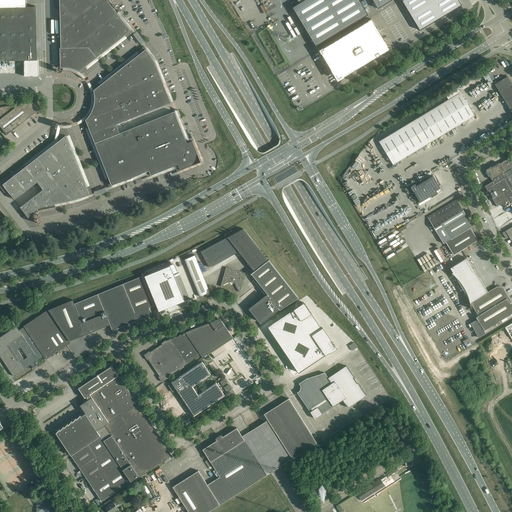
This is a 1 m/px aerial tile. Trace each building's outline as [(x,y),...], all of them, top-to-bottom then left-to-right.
[(79,71),(131,31),(117,13),(109,4),(109,3),(108,2),(108,1),(108,0),(107,0),(59,0),(61,48),(60,48),(60,58),(60,66),(60,67),(61,67),(63,67),(63,68),(65,68),(66,68),(68,68),(70,68),(71,68),(72,69),(74,69),(75,70),(76,70),(78,71),(79,71)] [(358,0),(305,0),(293,8),(316,46),(368,15),(358,0)] [(372,0),(378,8),(392,0),(372,0)] [(458,0),(402,0),(420,31),(462,5),(458,0)] [(37,76),(37,60),(38,60),(37,60),(35,6),(26,7),(0,7),(0,60),(24,60),(24,74),(25,76),(33,76),(38,76),(37,76)] [(371,19),(319,50),(338,81),(389,50),(371,19)] [(174,112),(119,133),(116,124),(170,103),(171,103),(155,64),(154,62),(154,60),(153,59),(152,57),(151,56),(145,49),(94,90),(94,91),(94,92),(94,93),(94,94),(94,96),(94,97),(94,99),(94,100),(94,101),(94,102),(94,103),(94,104),(93,106),(93,107),(93,108),(93,109),(92,110),(91,111),(91,113),(90,115),(88,116),(88,117),(87,118),(86,119),(86,120),(112,185),(149,171),(151,175),(178,164),(180,170),(191,166),(200,162),(196,152),(197,152),(192,141),(187,143),(185,140),(186,140),(174,111),(174,112)] [(494,84),(498,90),(511,113),(511,84),(507,76),(494,84)] [(448,99),(379,141),(393,164),(474,116),(460,93),(448,99)] [(38,110),(32,102),(0,107),(0,126),(7,135),(38,110)] [(60,130),(58,142),(26,166),(24,163),(0,181),(0,186),(5,193),(8,191),(15,200),(37,182),(43,189),(20,207),(28,218),(32,212),(35,214),(36,213),(37,212),(38,211),(39,211),(40,210),(41,210),(56,207),(55,203),(70,201),(73,200),(75,200),(77,199),(80,198),(90,194),(63,129),(60,129),(60,130)] [(511,161),(510,157),(499,163),(494,166),(493,164),(492,164),(491,165),(491,166),(491,167),(486,170),(492,180),(493,180),(493,181),(484,186),(497,207),(503,203),(506,208),(511,204),(511,205),(511,226),(505,231),(511,242),(511,161)] [(415,184),(411,187),(420,202),(430,196),(431,197),(435,195),(438,193),(436,190),(440,188),(433,176),(416,186),(415,184)] [(427,217),(443,244),(446,242),(453,255),(478,240),(470,228),(471,227),(464,215),(465,214),(456,199),(452,202),(435,213),(427,217)] [(269,260),(244,229),(227,237),(225,238),(201,252),(209,267),(239,251),(254,271),(250,274),(251,274),(268,295),(251,309),(261,322),(278,308),(280,310),(298,298),(269,260)] [(184,259),(199,296),(209,292),(194,255),(184,259)] [(467,258),(450,268),(453,272),(451,273),(455,276),(460,284),(470,300),(472,310),(474,309),(478,316),(476,317),(477,319),(474,321),(471,323),(478,338),(481,335),(485,333),(484,331),(510,314),(511,313),(511,307),(509,303),(511,302),(503,288),(497,286),(488,292),(483,284),(467,258)] [(159,311),(185,301),(177,282),(173,273),(176,272),(173,264),(161,269),(160,269),(160,270),(150,274),(144,276),(159,311)] [(245,272),(226,267),(220,286),(230,281),(231,283),(233,283),(234,282),(240,292),(245,272)] [(73,300),(48,310),(69,341),(84,335),(110,324),(112,331),(125,326),(126,326),(127,325),(138,320),(141,319),(152,315),(150,310),(149,307),(153,305),(145,284),(143,281),(141,276),(122,284),(110,289),(74,304),(73,300)] [(298,306),(267,326),(295,368),(298,373),(299,373),(331,351),(332,351),(336,348),(322,328),(321,328),(311,314),(312,313),(305,304),(304,302),(302,303),(298,305),(298,306)] [(23,326),(24,327),(21,329),(19,330),(16,326),(0,337),(0,355),(14,376),(31,365),(32,367),(31,368),(37,365),(37,364),(36,365),(34,363),(39,359),(44,356),(46,359),(71,343),(69,341),(48,310),(48,309),(23,326)] [(216,320),(186,332),(192,343),(200,354),(202,358),(232,337),(223,323),(220,318),(216,320)] [(175,337),(171,339),(179,351),(187,363),(196,357),(197,356),(200,354),(192,343),(186,332),(181,335),(181,334),(176,337),(175,337)] [(149,351),(144,355),(147,360),(148,360),(154,368),(159,376),(158,377),(162,382),(166,379),(167,379),(166,377),(173,373),(177,370),(181,376),(183,374),(180,370),(184,367),(183,366),(187,363),(179,351),(171,339),(171,338),(166,341),(166,340),(161,343),(162,344),(156,348),(154,350),(150,352),(149,351)] [(172,385),(171,390),(174,394),(177,392),(194,416),(224,395),(222,391),(216,383),(199,394),(193,386),(211,374),(202,361),(201,362),(197,356),(196,357),(200,363),(183,374),(181,376),(177,379),(172,382),(172,385)] [(59,429),(56,433),(71,455),(102,501),(106,499),(131,482),(130,481),(138,476),(139,477),(167,458),(172,456),(112,366),(103,371),(79,387),(89,402),(84,405),(81,407),(85,413),(81,416),(80,415),(77,419),(76,418),(73,422),(72,421),(69,425),(68,424),(64,427),(63,427),(63,426),(60,430),(59,429)] [(328,378),(325,373),(306,379),(299,383),(301,386),(300,391),(297,392),(302,399),(315,419),(343,400),(348,408),(366,396),(346,366),(328,378)] [(199,470),(172,486),(188,511),(207,511),(226,500),(268,474),(269,473),(280,466),(285,463),(317,443),(291,403),(289,398),(264,414),(268,420),(244,435),(242,436),(237,428),(222,437),(222,435),(221,435),(220,436),(219,436),(218,437),(217,437),(217,438),(216,438),(215,439),(217,440),(202,449),(205,454),(215,469),(213,470),(218,477),(213,480),(208,484),(199,470)] [(385,486),(380,479),(357,494),(361,501),(385,486)] [(118,503),(114,497),(110,500),(112,503),(106,507),(108,511),(112,511),(118,508),(115,504),(118,503)] [(51,500),(40,499),(40,500),(37,500),(37,511),(45,511),(46,510),(51,510),(51,500)]
